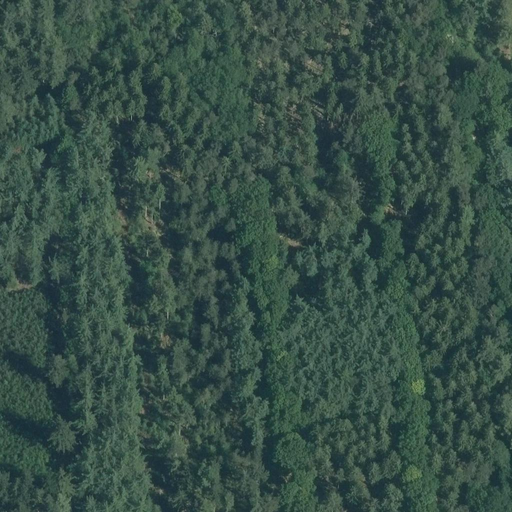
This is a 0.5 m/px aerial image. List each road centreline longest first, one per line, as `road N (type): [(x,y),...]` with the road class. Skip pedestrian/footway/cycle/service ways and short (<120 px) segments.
road 1 (track): [(511,318),(472,141)]
road 2 (track): [(472,141),(441,0)]
